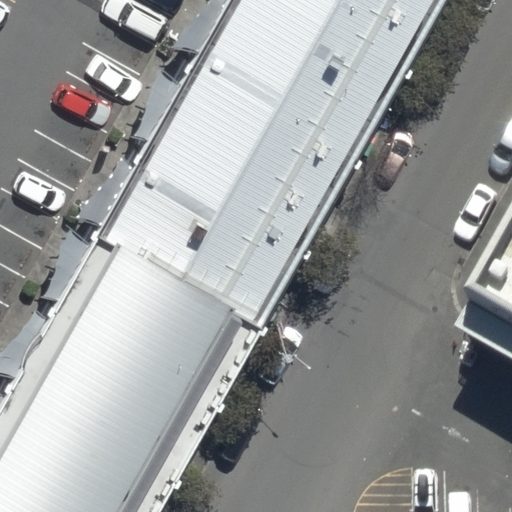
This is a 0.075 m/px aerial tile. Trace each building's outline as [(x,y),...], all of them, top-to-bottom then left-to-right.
[(223,0),(211,21),(372,112),(434,0),(223,0)] [(372,112),(211,21),(169,95),(330,185),(372,112)] [(296,240),(330,185),(169,95),(137,153),(296,240)] [(296,240),(137,153),(100,219),(260,307),(296,240)] [(260,307),(100,219),(37,329),(198,419),(260,307)] [(511,248),(473,318),(511,339),(511,248)] [(198,419),(37,329),(0,395),(0,414),(109,477),(152,500),(198,419)] [(0,414),(0,511),(89,511),(109,477),(0,414)]
